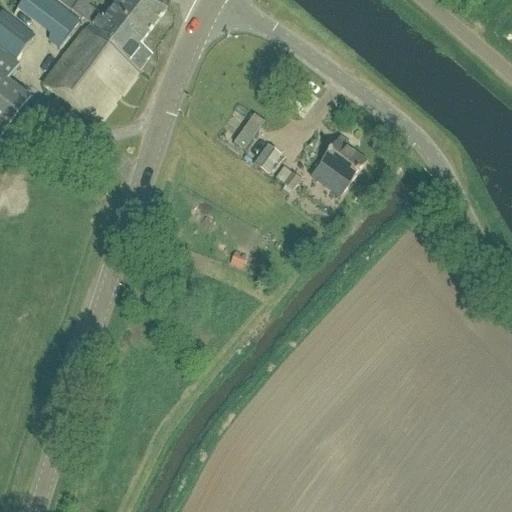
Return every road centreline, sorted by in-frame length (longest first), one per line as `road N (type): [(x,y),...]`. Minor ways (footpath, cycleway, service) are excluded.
road 1 (tertiary): [(37,511),(170,98),(214,0)]
road 2 (tertiary): [(511,297),(434,168),(385,117),(237,0)]
